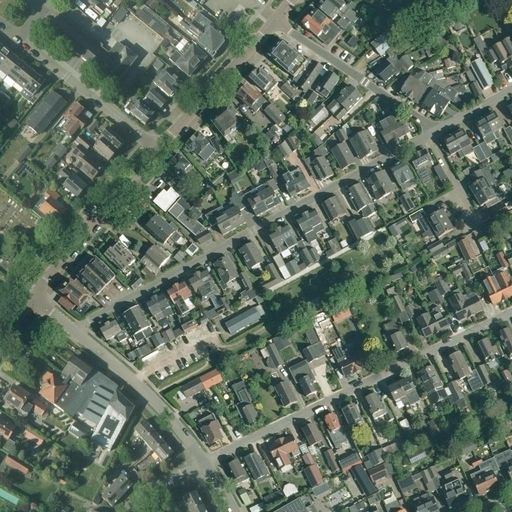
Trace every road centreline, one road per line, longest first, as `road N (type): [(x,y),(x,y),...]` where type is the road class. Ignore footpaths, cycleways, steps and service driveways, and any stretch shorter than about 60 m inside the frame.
road 1 (residential): [(73,331),(427,135)]
road 2 (residential): [(511,316),(204,462)]
road 3 (residential): [(274,20),(436,131)]
road 4 (residential): [(30,299),(155,148)]
road 5 (residential): [(204,462),(150,396),(73,331)]
road 6 (residential): [(155,148),(274,20)]
road 7 (residential): [(155,148),(20,39)]
